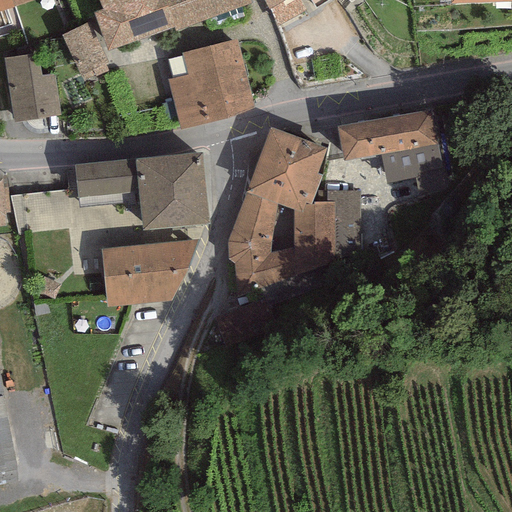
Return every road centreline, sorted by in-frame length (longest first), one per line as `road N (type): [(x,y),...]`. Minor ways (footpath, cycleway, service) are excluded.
road 1 (unclassified): [(230,128),(228,207),(131,423),(123,511)]
road 2 (tertiary): [(511,72),(230,128)]
road 3 (tertiary): [(230,128),(56,153),(0,151)]
